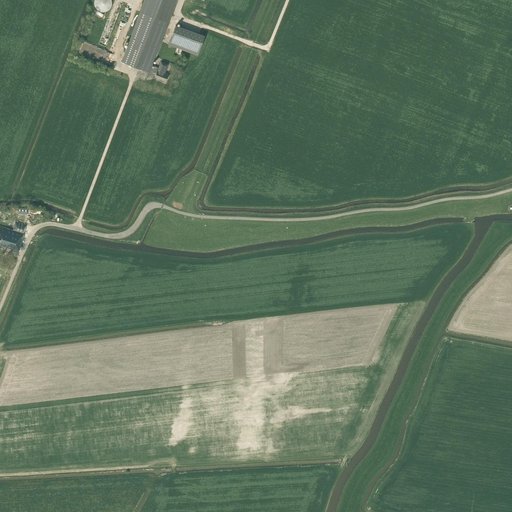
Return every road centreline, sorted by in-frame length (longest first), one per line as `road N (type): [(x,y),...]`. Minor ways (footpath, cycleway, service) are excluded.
road 1 (unclassified): [(0,309),(40,225),(112,237),(155,205),(294,220),(511,189)]
road 2 (track): [(181,0),(175,16),(267,49),(287,0)]
